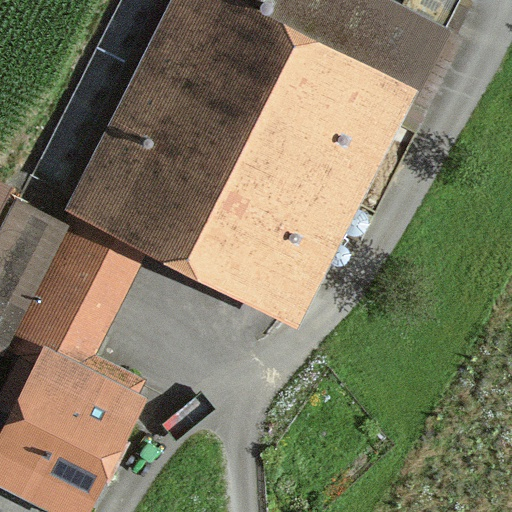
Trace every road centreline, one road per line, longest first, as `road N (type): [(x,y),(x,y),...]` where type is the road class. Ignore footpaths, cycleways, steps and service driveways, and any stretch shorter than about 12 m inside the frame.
road 1 (track): [(248,425),(511,8)]
road 2 (track): [(109,511),(191,403),(248,425)]
